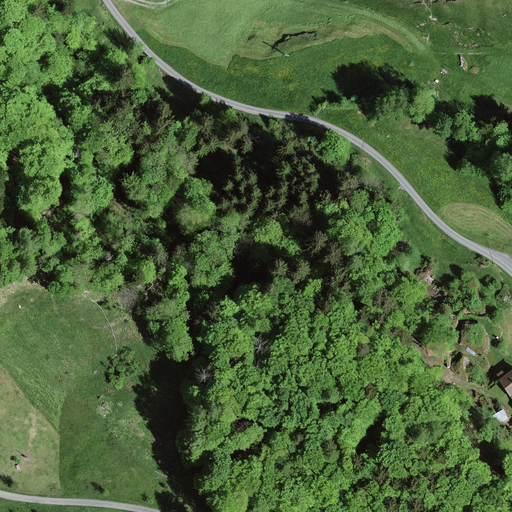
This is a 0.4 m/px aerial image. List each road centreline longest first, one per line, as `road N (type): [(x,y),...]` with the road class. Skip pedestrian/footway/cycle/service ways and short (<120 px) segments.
road 1 (track): [(107,0),(148,50),(201,89),(326,127),(370,150),(463,240),(511,272)]
road 2 (track): [(153,511),(0,495)]
